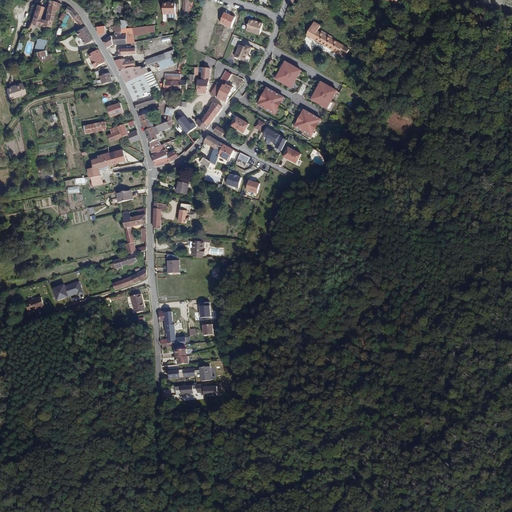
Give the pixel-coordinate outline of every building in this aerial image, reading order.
[(167,0),(167,12),(177,12),(176,0),(169,1),(168,0),(167,0)] [(34,20),(31,23),(50,26),(52,18),(54,8),(56,8),(57,4),(48,1),(44,20),(41,20),(44,7),(37,5),(35,16),(34,20)] [(67,9),(69,11),(78,22),(83,20),(73,9),(69,5),(67,9)] [(61,10),(52,24),(57,26),(65,12),(61,10)] [(119,26),(124,26),(124,20),(119,19),(119,24),(112,24),(112,32),(115,33),(116,41),(125,41),(125,32),(119,32),(119,26)] [(246,28),(260,33),(263,23),(257,22),(257,23),(254,22),(254,21),(249,19),(246,28)] [(330,49),(340,54),(345,46),(319,32),(323,26),(316,22),(308,35),(330,48),(330,49)] [(90,31),(85,23),(74,28),(78,34),(79,33),(84,40),(92,35),(90,31)] [(98,33),(105,45),(112,41),(111,33),(108,34),(105,29),(104,23),(93,24),(97,30),(98,33)] [(131,32),(131,34),(145,31),(144,24),(130,26),(131,32)] [(44,49),(46,40),(37,38),(35,47),(44,49)] [(116,48),(116,52),(116,53),(134,52),(133,43),(131,43),(131,46),(119,47),(119,48),(116,48)] [(233,57),(243,61),(247,53),(248,54),(251,48),(246,46),(245,48),(239,45),(233,57)] [(98,47),(88,52),(91,58),(92,60),(90,61),(93,65),(104,60),(98,47)] [(35,52),(38,64),(52,60),(50,53),(46,54),(45,49),(35,52)] [(143,59),(145,63),(164,57),(163,53),(143,59)] [(112,58),(118,69),(126,65),(134,64),(132,58),(128,58),(127,57),(122,58),(122,57),(112,58)] [(284,60),(273,79),(291,89),(301,70),(284,60)] [(126,65),(118,69),(120,73),(127,70),(140,69),(137,64),(134,64),(126,65)] [(196,80),(196,89),(198,90),(198,92),(205,93),(207,81),(208,68),(201,67),(199,80),(196,80)] [(127,70),(120,73),(123,80),(132,99),(138,97),(152,94),(151,92),(143,72),(141,72),(140,69),(127,70)] [(150,69),(143,72),(151,92),(158,89),(158,87),(150,69)] [(100,76),(95,78),(96,81),(99,80),(111,78),(109,70),(99,72),(100,76)] [(229,76),(222,71),(217,80),(218,81),(221,83),(221,84),(223,85),(229,76)] [(192,74),(186,73),(185,79),(184,79),(184,89),(190,90),(190,93),(195,94),(196,89),(196,80),(192,79),(192,74)] [(161,89),(169,89),(170,79),(162,79),(161,89)] [(169,89),(177,90),(178,79),(170,79),(169,89)] [(217,83),(216,82),(211,89),(216,92),(221,84),(221,83),(218,81),(217,83)] [(327,109),(337,89),(319,81),(309,100),(327,109)] [(302,84),(298,94),(302,95),(306,86),(302,84)] [(11,93),(13,98),(25,95),(22,86),(14,88),(10,89),(11,93)] [(265,86),(256,105),(274,114),(284,96),(265,86)] [(153,95),(152,94),(138,97),(132,99),(134,107),(155,101),(153,95)] [(121,101),(108,106),(112,114),(124,109),(121,101)] [(213,102),(206,110),(212,115),(215,111),(219,106),(213,102)] [(293,127),(312,136),(321,118),(302,109),(293,127)] [(204,124),(212,115),(206,110),(203,114),(199,119),(198,119),(202,122),(204,124)] [(139,117),(144,131),(153,128),(154,128),(149,114),(148,114),(147,112),(142,114),(142,115),(139,117)] [(173,118),(184,132),(191,127),(193,125),(190,121),(188,123),(182,116),(180,113),(173,118)] [(47,116),(49,123),(56,121),(55,114),(47,116)] [(195,124),(200,130),(204,124),(202,122),(198,119),(196,117),(193,121),(192,121),(195,124)] [(236,117),(232,127),(245,134),(250,124),(236,117)] [(255,127),(262,131),(265,123),(259,120),(255,127)] [(104,121),(82,126),(84,135),(106,130),(104,121)] [(168,123),(156,127),(158,133),(169,129),(168,128),(172,126),(172,125),(174,124),(172,121),(171,122),(168,123)] [(127,132),(123,122),(119,124),(120,127),(122,133),(125,141),(126,140),(141,135),(139,131),(138,128),(127,132)] [(221,137),(226,132),(218,125),(213,130),(221,137)] [(108,131),(110,138),(122,133),(120,127),(113,129),(108,131)] [(158,140),(156,134),(153,128),(144,131),(149,143),(158,140)] [(265,128),(261,137),(276,144),(274,148),(281,151),(287,138),(265,128)] [(209,135),(204,141),(206,143),(213,147),(215,149),(212,148),(209,159),(205,158),(203,163),(215,167),(217,163),(219,157),(219,154),(223,144),(209,135)] [(177,141),(181,150),(181,151),(191,141),(187,136),(177,141)] [(158,140),(149,143),(149,150),(160,146),(158,140)] [(283,151),(296,158),(302,148),(288,141),(283,151)] [(163,144),(160,146),(149,150),(151,156),(165,150),(163,144)] [(219,154),(219,157),(230,162),(234,150),(223,144),(219,154)] [(110,150),(112,160),(125,156),(122,145),(113,149),(110,150)] [(92,174),(96,173),(104,171),(102,162),(112,160),(110,150),(104,151),(105,158),(99,159),(100,163),(90,166),(92,174)] [(166,156),(165,150),(151,156),(153,161),(152,161),(155,167),(168,163),(168,162),(176,159),(178,158),(178,157),(177,154),(175,155),(174,152),(166,156)] [(240,153),(237,160),(247,165),(250,157),(240,153)] [(237,160),(236,164),(245,169),(247,165),(237,160)] [(104,171),(96,173),(98,181),(106,179),(104,171)] [(228,173),(225,185),(238,188),(241,177),(228,173)] [(248,179),(245,190),(257,194),(260,183),(248,179)] [(179,181),(176,193),(186,195),(189,184),(179,181)] [(120,203),(132,200),(130,189),(122,191),(118,192),(120,203)] [(155,202),(155,209),(161,210),(166,211),(166,204),(155,202)] [(182,203),(181,204),(179,218),(179,222),(187,224),(188,221),(190,221),(191,217),(196,217),(197,212),(191,211),(191,205),(182,203)] [(128,206),(120,208),(122,215),(123,214),(129,213),(128,206)] [(146,244),(146,239),(131,244),(130,230),(129,221),(146,217),(146,214),(146,210),(142,211),(129,213),(123,214),(124,226),(125,237),(123,237),(124,243),(124,251),(129,249),(146,244)] [(204,251),(205,244),(204,244),(194,244),(193,244),(193,246),(190,246),(190,250),(193,250),(193,254),(204,255),(206,255),(206,251),(204,251)] [(135,254),(123,258),(124,264),(136,260),(135,254)] [(124,264),(123,258),(115,261),(117,270),(125,267),(124,264)] [(168,261),(169,273),(180,273),(179,261),(168,261)] [(144,273),(120,280),(119,280),(121,286),(141,280),(143,279),(145,278),(146,276),(147,274),(147,273),(147,271),(144,273)] [(56,301),(83,292),(79,280),(51,289),(56,301)] [(121,286),(119,280),(112,283),(114,289),(121,286)] [(129,296),(133,313),(145,311),(141,293),(129,296)] [(27,313),(45,309),(42,297),(24,301),(27,313)] [(199,305),(199,317),(211,317),(210,305),(199,305)] [(174,327),(177,327),(181,327),(180,309),(180,307),(173,307),(173,312),(174,327)] [(174,327),(173,312),(166,312),(166,310),(159,310),(159,319),(167,319),(168,339),(160,339),(160,344),(162,344),(169,344),(170,346),(186,345),(185,338),(174,338),(174,331),(174,327)] [(201,325),(203,335),(213,334),(212,323),(201,325)] [(175,364),(187,364),(187,349),(175,349),(175,364)] [(187,365),(160,366),(161,374),(172,373),(172,369),(176,369),(176,373),(187,372),(187,369),(192,369),(193,377),(203,377),(202,363),(192,363),(192,366),(187,366),(187,365)] [(189,398),(217,397),(217,384),(174,386),(175,394),(189,394),(189,398)]
